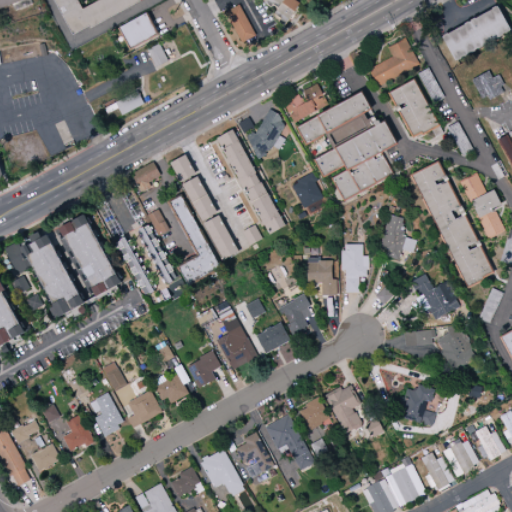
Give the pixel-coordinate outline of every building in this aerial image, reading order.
[(0,0),(24,0),(12,4),(0,8),(0,0)] [(24,0),(31,0),(33,5),(15,12),(12,4),(24,0)] [(79,0),(84,8),(99,0),(143,0),(92,28),(91,26),(74,35),(54,0),(79,0)] [(295,0),(300,3),(295,10),(285,25),(279,21),(281,18),(275,14),(279,8),(273,5),(271,8),(265,3),(267,0),(295,0)] [(239,5),(256,36),(242,43),(225,12),(239,5)] [(263,38),(276,31),(264,6),(251,12),(263,38)] [(454,62),(511,33),(499,7),(441,36),(454,62)] [(119,28),(147,12),(160,34),(131,50),(119,28)] [(369,68),(376,85),(418,66),(406,39),(387,48),(392,58),(369,68)] [(39,45),(44,44),(47,56),(42,57),(41,56),(39,45)] [(147,51),(159,44),(169,62),(157,68),(147,51)] [(433,104),(444,98),(428,68),(417,74),(433,104)] [(498,76),(491,79),(488,72),(471,80),(481,102),(506,92),(498,76)] [(389,93),(412,140),(438,127),(415,80),(389,93)] [(283,99),(291,121),(327,108),(319,86),(283,99)] [(116,103),(138,91),(145,104),(123,116),(119,108),(116,103)] [(371,112),(364,95),(318,114),(325,131),(371,112)] [(116,103),(105,109),(108,114),(119,108),(116,103)] [(266,157),(285,121),(266,111),(247,146),(266,157)] [(296,128),(305,145),(326,135),(316,118),(296,128)] [(472,151),(458,122),(447,127),(461,157),(472,151)] [(332,178),(341,199),(393,175),(382,152),(396,145),(386,124),(313,158),(322,177),(346,166),(348,171),(332,178)] [(267,236),(284,227),(233,130),(217,138),(267,236)] [(511,131),(496,138),(511,173),(511,172),(511,131)] [(196,175),(185,155),(170,164),(180,183),(196,175)] [(161,178),(153,163),(131,175),(141,193),(153,186),(151,183),(161,178)] [(412,175),(464,288),(492,275),(478,244),(477,245),(464,216),(455,220),(451,211),(459,208),(438,163),(412,175)] [(290,185),(303,209),(323,198),(311,174),(290,185)] [(462,181),(485,239),(503,232),(494,208),(500,206),(494,190),(485,194),(477,175),(462,181)] [(205,194),(197,177),(182,184),(190,201),(205,194)] [(201,222),(216,214),(208,195),(192,203),(201,222)] [(197,258),(178,267),(186,284),(217,269),(183,196),(170,202),(197,258)] [(121,284),(84,215),(59,228),(96,297),(121,284)] [(405,220),(388,215),(378,248),(386,251),(385,257),(398,261),(401,250),(412,254),(416,241),(400,236),(405,220)] [(222,261),(237,254),(220,216),(204,223),(222,261)] [(140,229),(165,284),(175,279),(150,225),(140,229)] [(242,232),(249,246),(261,240),(254,226),(242,232)] [(511,260),(511,230),(509,230),(499,262),(510,266),(511,260)] [(82,305),(48,234),(39,239),(37,234),(18,244),(17,243),(4,249),(17,275),(32,267),(57,318),(82,305)] [(341,271),(345,271),(345,293),(357,293),(357,277),(367,277),(368,256),(362,256),(362,245),(342,245),(341,271)] [(306,283),(321,283),(321,296),(336,297),(336,280),(332,280),(332,260),(306,260),(306,283)] [(447,282),(432,288),(426,275),(410,282),(417,297),(415,297),(421,312),(429,309),(434,320),(459,309),(447,282)] [(0,345),(24,334),(0,284),(0,345)] [(278,309),(293,336),(317,323),(302,295),(278,309)] [(265,313),(258,299),(245,306),(251,320),(265,313)] [(486,322),(491,315),(484,309),(478,316),(486,322)] [(216,341),(232,370),(255,358),(234,319),(222,325),(228,334),(216,341)] [(435,341),(452,371),(477,357),(457,324),(446,331),(447,334),(435,341)] [(286,344),(278,325),(255,334),(263,354),(286,344)] [(416,332),(417,346),(434,344),(432,330),(416,332)] [(511,330),(500,336),(511,361),(511,360),(511,330)] [(162,364),(173,358),(167,346),(156,351),(162,364)] [(186,365),(197,389),(215,380),(211,372),(220,367),(213,352),(186,365)] [(129,392),(114,363),(102,369),(125,415),(129,413),(121,396),(129,392)] [(189,382),(182,368),(177,370),(178,373),(153,384),(161,401),(168,398),(170,403),(189,395),(183,384),(189,382)] [(88,392),(82,376),(68,382),(74,397),(88,392)] [(326,394),(341,434),(361,426),(354,408),(358,406),(350,385),(326,394)] [(433,389),(418,385),(415,392),(405,389),(399,408),(405,409),(402,418),(431,427),(435,414),(427,411),(433,389)] [(130,426),(160,417),(153,392),(128,400),(133,416),(128,418),(130,426)] [(93,417),(104,437),(125,425),(107,393),(89,403),(96,416),(93,417)] [(298,410),(309,432),(328,422),(317,400),(298,410)] [(48,423),(59,418),(53,406),(42,411),(48,423)] [(511,414),(510,411),(499,417),(506,431),(502,432),(510,448),(511,447),(511,414)] [(265,427),(279,454),(288,449),(299,471),(314,463),(289,415),(265,427)] [(70,453),(93,442),(79,416),(65,422),(71,433),(62,437),(70,453)] [(366,423),(371,437),(382,433),(377,419),(366,423)] [(0,459),(14,488),(30,480),(0,420),(0,459)] [(10,432),(16,444),(40,432),(34,420),(10,432)] [(494,432),(489,435),(485,427),(474,432),(481,446),(478,447),(486,462),(505,452),(494,432)] [(235,449),(243,465),(244,465),(250,478),(273,467),(257,432),(243,439),(245,444),(235,449)] [(454,477),(479,467),(468,440),(443,450),(454,477)] [(60,462),(52,445),(30,455),(38,472),(60,462)] [(199,462),(214,489),(223,484),(230,498),(244,490),(223,449),(199,462)] [(441,457),(435,460),(431,453),(420,458),(428,475),(425,476),(434,494),(455,484),(441,457)] [(391,511),(426,496),(409,460),(381,473),(384,480),(362,490),(372,511),(391,511)] [(177,497),(201,486),(192,467),(177,474),(179,479),(170,483),(177,497)] [(135,497),(142,511),(175,511),(161,484),(135,497)] [(496,511),(500,510),(489,489),(455,507),(457,511),(496,511)]
